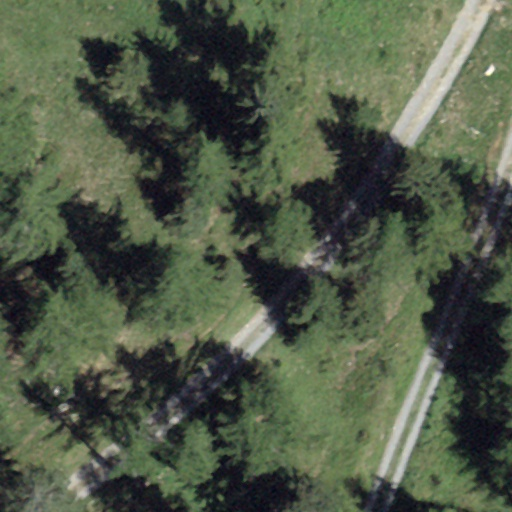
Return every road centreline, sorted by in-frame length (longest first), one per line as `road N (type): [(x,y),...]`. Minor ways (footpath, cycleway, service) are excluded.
road 1 (track): [(446,0),(433,37),(288,266),(0,493)]
road 2 (track): [(344,511),(511,81)]
